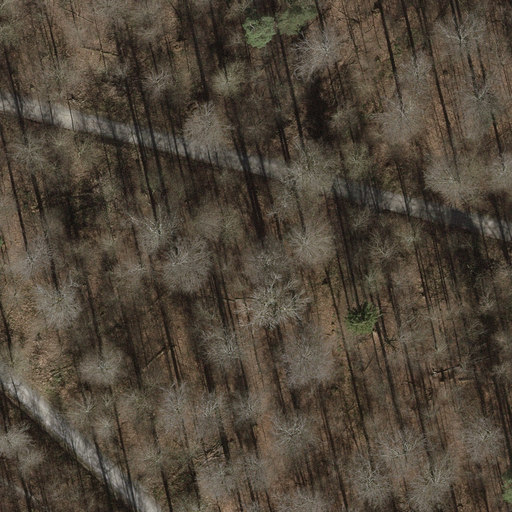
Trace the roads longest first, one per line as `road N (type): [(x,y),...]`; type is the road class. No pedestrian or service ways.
road 1 (track): [(0,101),(511,231)]
road 2 (track): [(153,511),(0,371)]
